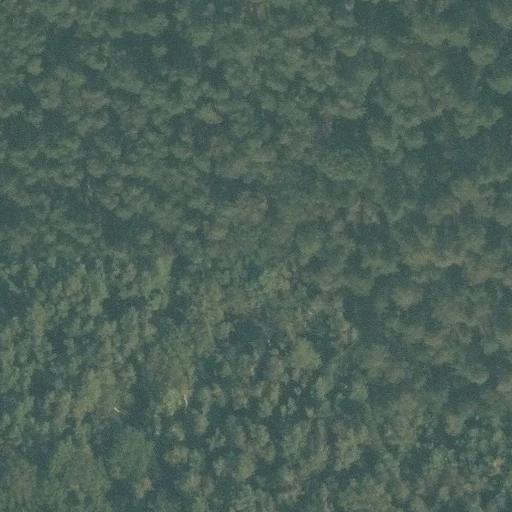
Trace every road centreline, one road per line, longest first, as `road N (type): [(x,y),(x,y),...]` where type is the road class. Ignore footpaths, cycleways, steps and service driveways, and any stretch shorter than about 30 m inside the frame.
road 1 (track): [(95,511),(398,0)]
road 2 (track): [(296,511),(309,462),(352,425),(437,379),(511,365)]
